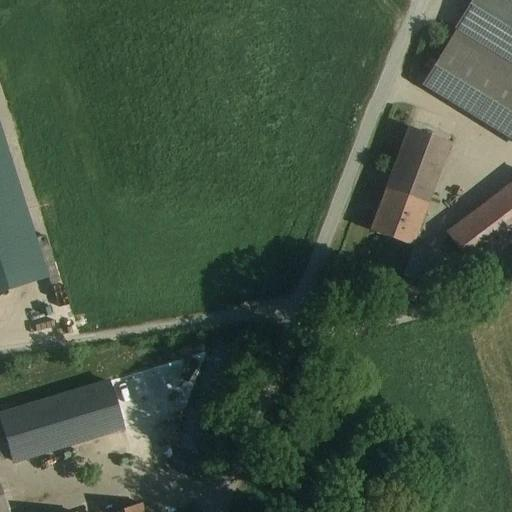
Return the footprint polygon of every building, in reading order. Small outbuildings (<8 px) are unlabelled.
[(511,0),(472,0),(455,30),(511,65),(511,0)] [(511,68),(455,33),(423,85),(511,140),(511,68)] [(446,143),(408,129),(370,232),(408,246),(446,143)] [(0,132),(0,293),(45,280),(0,132)] [(511,184),(445,235),(475,274),(505,252),(511,246),(511,184)] [(440,257),(413,247),(402,277),(429,287),(440,257)] [(511,262),(505,252),(475,274),(484,284),(484,283),(505,277),(511,271),(511,262)] [(357,282),(348,284),(351,297),(360,294),(357,282)] [(108,383),(0,415),(0,425),(10,457),(11,462),(122,429),(108,383)] [(0,459),(10,457),(0,425),(0,459)]
